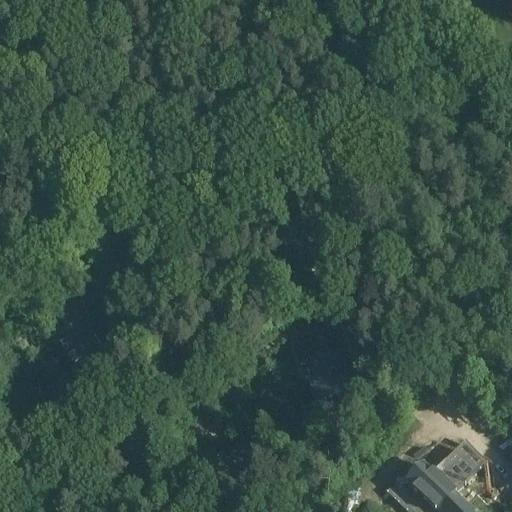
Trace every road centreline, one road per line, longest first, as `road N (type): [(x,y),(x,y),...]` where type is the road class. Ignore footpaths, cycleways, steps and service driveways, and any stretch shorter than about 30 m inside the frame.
road 1 (track): [(343,163),(0,245)]
road 2 (track): [(343,163),(352,84),(312,0)]
road 3 (track): [(511,130),(343,163)]
